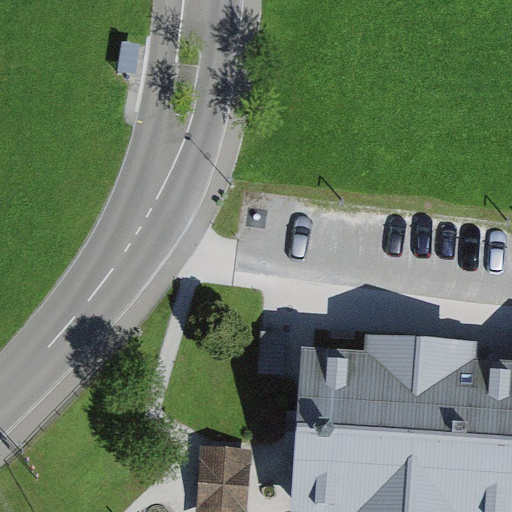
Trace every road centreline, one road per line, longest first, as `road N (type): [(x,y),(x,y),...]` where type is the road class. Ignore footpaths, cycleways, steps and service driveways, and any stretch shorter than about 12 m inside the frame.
road 1 (residential): [(146,225),(197,254),(511,289)]
road 2 (tertiary): [(193,0),(179,141),(146,225)]
road 3 (tertiary): [(146,225),(89,303),(0,398)]
